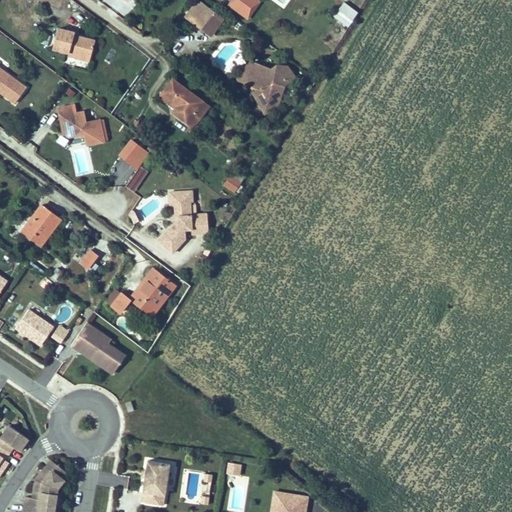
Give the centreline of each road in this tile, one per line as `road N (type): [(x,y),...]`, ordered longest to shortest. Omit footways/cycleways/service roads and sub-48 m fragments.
road 1 (residential): [(129,228),(0,132)]
road 2 (residential): [(121,241),(0,152)]
